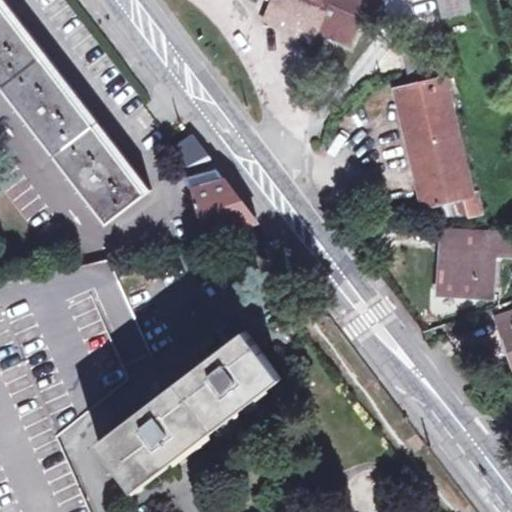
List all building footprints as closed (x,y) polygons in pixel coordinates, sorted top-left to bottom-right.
[(317,30),(349,43),(366,0),(273,0),(265,22),(311,42),(317,30)] [(471,12),(468,0),(439,0),(444,18),(471,12)] [(147,194),(0,2),(0,85),(107,226),(147,194)] [(400,42),(410,86),(438,80),(427,36),(400,42)] [(446,78),(438,80),(410,86),(398,90),(424,206),(439,203),(442,214),(469,212),(469,216),(481,213),(477,194),(472,195),(446,78)] [(194,139),(182,123),(176,127),(182,147),(194,139)] [(194,139),(182,147),(209,237),(258,222),(194,139)] [(511,233),(443,230),(439,293),(493,296),(496,254),(511,254),(511,233)] [(0,511),(89,511),(57,435),(155,358),(112,259),(0,284),(0,511)] [(377,273),(394,295),(407,285),(391,264),(377,273)] [(511,363),(511,312),(496,318),(511,363)] [(133,486),(177,453),(258,391),(279,375),(247,332),(100,443),(133,486)]
